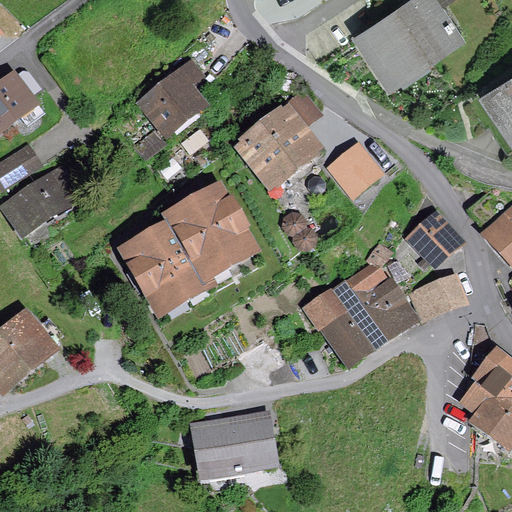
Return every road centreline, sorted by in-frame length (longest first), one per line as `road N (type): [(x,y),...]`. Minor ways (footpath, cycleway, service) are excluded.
road 1 (residential): [(491,303),(323,386),(197,403),(93,376),(0,413)]
road 2 (residential): [(356,110),(415,160),(466,233),(491,303)]
road 3 (residential): [(356,110),(511,184)]
